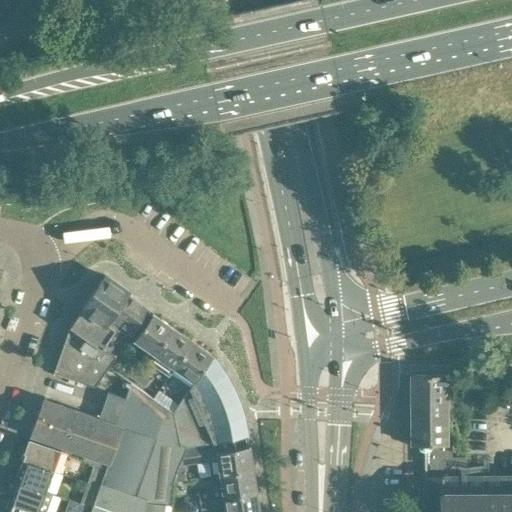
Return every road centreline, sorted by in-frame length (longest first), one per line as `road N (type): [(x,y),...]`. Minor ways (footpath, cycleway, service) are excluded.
road 1 (primary): [(0,142),(511,30)]
road 2 (primary): [(417,0),(0,95)]
road 3 (tertiary): [(238,0),(308,346)]
road 4 (tertiary): [(336,324),(264,0)]
road 5 (residential): [(234,314),(121,227),(84,234),(44,257)]
road 6 (primary): [(511,283),(336,324)]
road 7 (primary): [(342,356),(511,323)]
road 8 (secondary): [(308,346),(313,511)]
road 9 (residential): [(0,409),(42,291),(44,257)]
road 10 (secondary): [(326,511),(342,356)]
